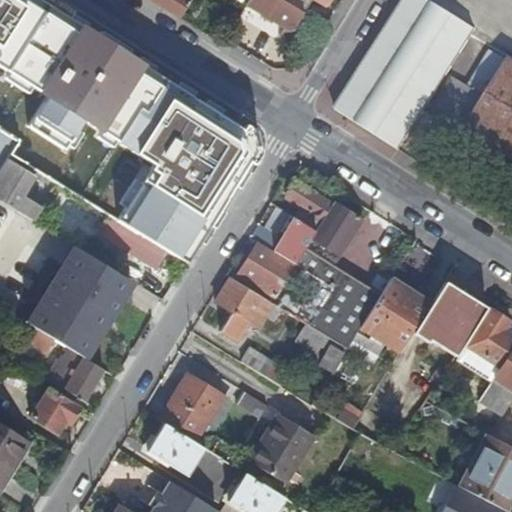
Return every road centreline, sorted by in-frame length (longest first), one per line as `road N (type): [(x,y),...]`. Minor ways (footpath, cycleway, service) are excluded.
road 1 (residential): [(294,123),(55,511)]
road 2 (secondary): [(294,123),(511,260)]
road 3 (secondary): [(93,0),(294,123)]
road 4 (residential): [(372,0),(294,123)]
